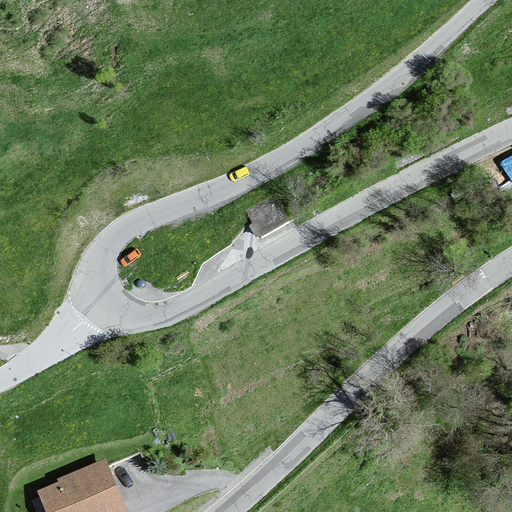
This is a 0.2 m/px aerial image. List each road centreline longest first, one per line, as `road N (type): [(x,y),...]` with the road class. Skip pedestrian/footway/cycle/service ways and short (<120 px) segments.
road 1 (residential): [(102,306),(93,269),(130,224),(242,179),(324,132),(483,0)]
road 2 (residential): [(511,130),(422,170),(179,308),(121,316),(102,306)]
road 3 (residential): [(227,511),(451,305),(511,261)]
road 4 (residential): [(0,378),(37,360),(102,306)]
